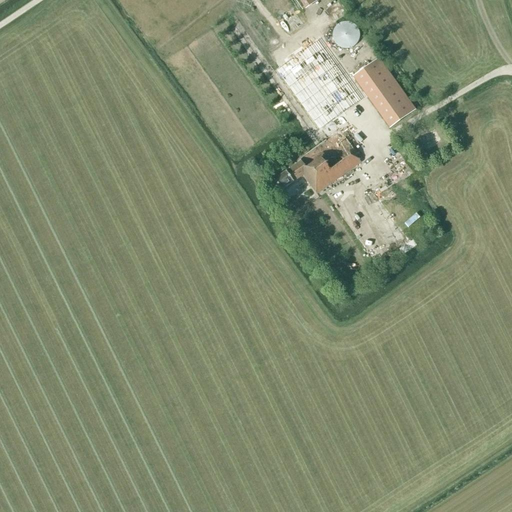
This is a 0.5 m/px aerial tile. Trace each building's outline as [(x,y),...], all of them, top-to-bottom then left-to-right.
[(333,36),(333,38),(334,41),(335,43),(336,45),(338,46),(340,48),(342,49),(345,49),(347,49),(350,49),(352,48),(354,47),(356,45),(357,43),(359,41),(359,38),(359,36),(359,34),(359,31),(358,29),(356,27),(354,25),(352,24),(350,23),(347,23),(345,23),(343,23),(340,24),(338,25),(336,27),(335,29),(334,31),(333,33),(333,36)] [(317,42),(277,71),(320,130),(321,130),(328,139),(299,160),(301,162),(274,181),(281,191),(303,176),(317,194),(361,163),(355,154),(356,153),(352,148),(358,144),(348,131),(343,135),(340,131),(339,131),(332,122),(360,102),(317,42)] [(378,59),(352,78),(390,129),(416,110),(378,59)] [(442,143),(434,129),(418,139),(426,153),(442,143)] [(381,191),(377,186),(372,190),(376,195),(381,191)] [(412,246),(400,226),(398,227),(388,210),(374,218),(395,256),(412,246)]
